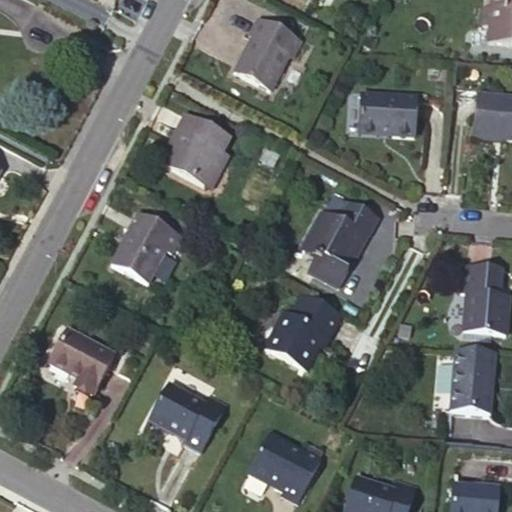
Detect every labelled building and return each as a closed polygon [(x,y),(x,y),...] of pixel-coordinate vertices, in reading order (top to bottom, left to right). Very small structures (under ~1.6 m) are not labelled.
[(511,0),(489,0),(489,12),(481,11),(480,30),(488,30),(487,48),(511,49),(511,0)] [(246,43),(225,79),(263,98),(282,62),(285,63),(293,47),(250,25),(241,40),(246,43)] [(511,104),(473,102),(470,143),(499,145),(511,146),(511,104)] [(358,103),(356,138),(390,141),(390,145),(412,147),(415,107),(358,103)] [(178,137),(170,151),(160,170),(198,190),(216,157),(223,141),(180,118),(172,134),(178,137)] [(164,148),(170,151),(178,137),(172,134),(164,148)] [(216,157),(198,190),(205,194),(222,160),(216,157)] [(337,228),(347,210),(339,206),(330,224),(337,228)] [(373,224),(347,210),(337,228),(330,224),(327,223),(318,239),(319,240),(307,263),(308,264),(310,261),(321,266),(318,271),(322,272),(317,284),(338,295),(358,259),(356,258),(373,224)] [(109,273),(145,292),(164,258),(169,261),(178,245),(136,223),(109,273)] [(312,282),(317,284),(322,272),(318,271),(312,282)] [(469,302),(466,339),(509,342),(511,303),(501,302),(502,276),(465,274),(462,301),(469,302)] [(306,304),(298,300),(286,323),(294,328),(306,304)] [(326,349),(341,323),(306,304),(294,328),(286,323),(283,321),(265,356),(307,379),(316,361),(313,360),(318,350),(320,347),(326,349)] [(64,337),(46,369),(75,385),(71,391),(89,400),(110,362),(64,337)] [(497,361),(457,358),(453,419),(492,421),(494,399),(491,399),(492,386),(495,386),(497,361)] [(181,450),(198,458),(224,411),(207,401),(202,411),(166,392),(146,428),(167,439),(169,436),(174,439),(175,443),(183,447),(181,450)] [(273,439),(251,477),(284,496),(281,501),(297,510),(322,467),(273,439)] [(356,484),(345,511),(410,511),(417,495),(398,489),(395,497),(356,484)] [(456,494),(454,511),(498,511),(500,497),(456,494)]
